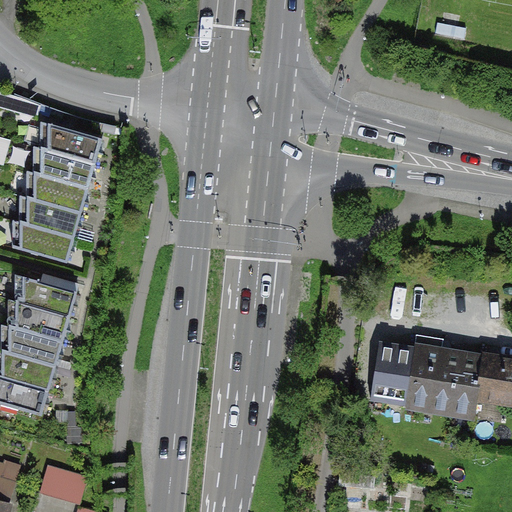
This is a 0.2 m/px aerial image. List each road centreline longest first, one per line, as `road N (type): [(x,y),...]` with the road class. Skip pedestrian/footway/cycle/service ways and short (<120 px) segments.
road 1 (primary): [(207,116),(170,511)]
road 2 (primary): [(231,511),(273,132)]
road 3 (residential): [(273,132),(326,167),(511,194)]
road 4 (residential): [(511,162),(345,119),(273,132)]
road 5 (residential): [(0,45),(83,89),(207,116)]
road 6 (primary): [(273,132),(287,0)]
